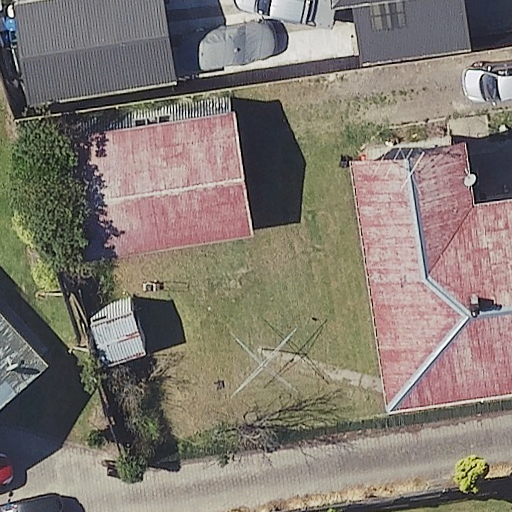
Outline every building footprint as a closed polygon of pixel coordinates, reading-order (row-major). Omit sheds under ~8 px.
[(160,62),(150,0),(0,0),(0,63),(4,87),(160,62)] [(335,0),(340,44),(450,31),(446,0),(335,0)] [(216,89),(96,106),(114,231),(234,214),(216,89)] [(511,173),(459,182),(449,118),(330,136),(367,385),(511,363),(511,173)] [(0,391),(21,372),(0,349),(0,391)] [(243,511),(243,461),(169,463),(169,511),(243,511)]
